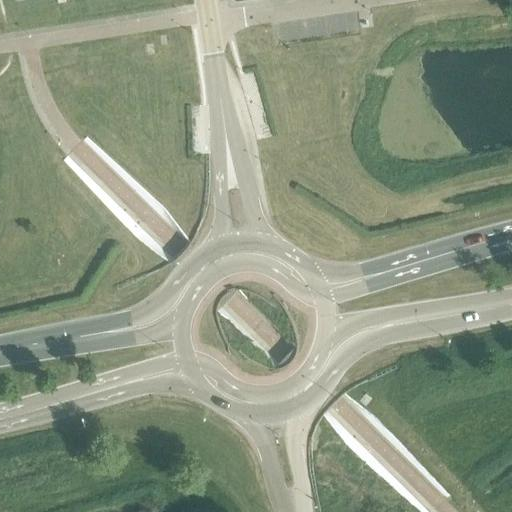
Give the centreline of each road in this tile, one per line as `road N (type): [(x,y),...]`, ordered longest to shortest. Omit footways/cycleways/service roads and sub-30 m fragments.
road 1 (secondary): [(291,410),(315,396),(355,347),(438,318)]
road 2 (secondary): [(219,247),(145,316),(80,336)]
road 3 (tertiary): [(227,154),(207,17)]
road 4 (secondary): [(62,403),(199,386)]
road 5 (secondary): [(62,403),(186,362)]
road 6 (residential): [(207,17),(330,0)]
